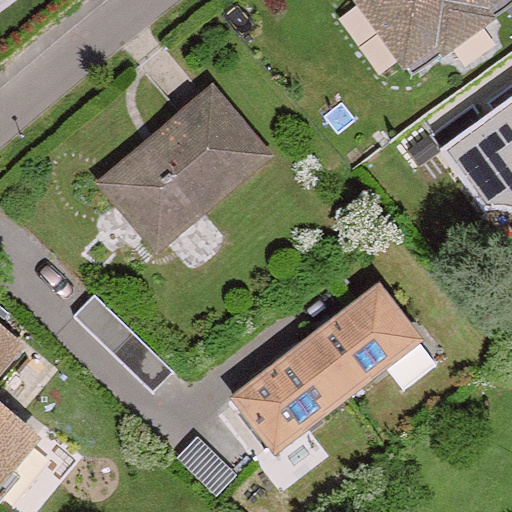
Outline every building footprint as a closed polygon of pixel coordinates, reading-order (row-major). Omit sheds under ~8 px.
[(511,0),(351,0),(409,78),(441,55),(448,65),(501,26),(495,17),(511,4),(511,0)] [(215,96),(104,189),(158,254),(269,161),(215,96)] [(305,335),(356,398),(436,335),(386,271),(305,335)] [(0,493),(38,449),(0,416),(0,376),(22,351),(0,332),(0,493)] [(356,398),(305,335),(226,398),(276,461),(356,398)]
